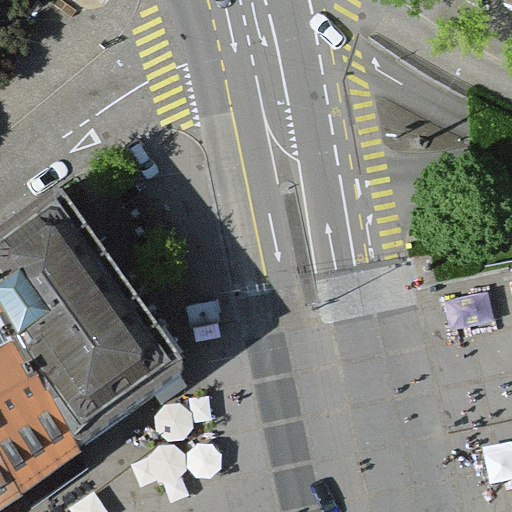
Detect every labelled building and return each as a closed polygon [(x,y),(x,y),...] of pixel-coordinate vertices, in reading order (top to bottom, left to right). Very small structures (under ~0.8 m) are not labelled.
[(511,5),(502,31),(511,34),(511,5)] [(80,193),(0,254),(0,309),(93,460),(193,371),(80,193)] [(219,306),(186,312),(190,333),(223,326),(219,306)] [(0,309),(0,433),(30,495),(93,460),(0,309)] [(0,433),(0,511),(3,511),(30,495),(0,433)]
